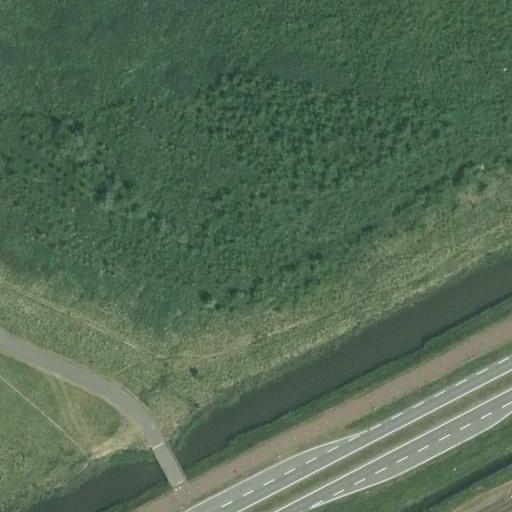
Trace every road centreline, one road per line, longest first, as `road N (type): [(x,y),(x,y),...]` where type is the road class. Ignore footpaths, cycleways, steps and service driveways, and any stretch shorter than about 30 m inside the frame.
road 1 (secondary): [(511,361),(229,511)]
road 2 (secondary): [(287,511),(511,395)]
